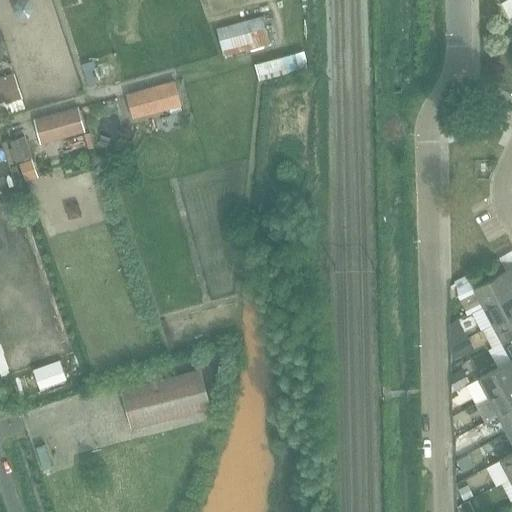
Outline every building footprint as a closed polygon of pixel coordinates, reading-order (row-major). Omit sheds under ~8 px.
[(262,16),(216,28),(223,56),(270,43),(262,16)] [(21,99),(13,75),(0,79),(0,102),(4,101),(6,104),(21,99)] [(175,82),(132,94),(127,95),(133,116),(181,103),(175,82)] [(36,120),(41,141),(83,130),(78,109),(36,120)] [(36,128),(23,132),(29,148),(41,144),(36,128)] [(511,277),(511,266),(504,271),(500,273),(473,287),(483,305),(511,289),(511,284),(509,279),(511,277)] [(511,289),(483,305),(493,323),(511,313),(511,289)] [(511,313),(493,323),(502,341),(511,336),(511,313)] [(511,336),(502,341),(511,359),(511,336)] [(67,381),(58,359),(32,369),(33,370),(16,376),(24,398),(67,381)] [(511,359),(478,378),(488,396),(511,383),(511,359)] [(200,369),(122,389),(132,428),(210,408),(200,369)] [(511,383),(488,396),(498,414),(511,406),(511,383)] [(511,406),(498,414),(508,433),(511,430),(511,406)] [(511,452),(500,459),(510,478),(511,476),(511,452)]
